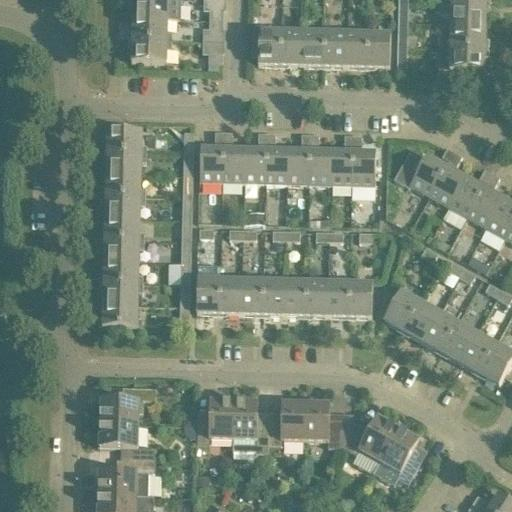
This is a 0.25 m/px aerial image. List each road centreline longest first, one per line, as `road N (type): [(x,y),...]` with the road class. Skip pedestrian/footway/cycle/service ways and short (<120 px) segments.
road 1 (residential): [(474,450),(358,381),(68,372)]
road 2 (residential): [(511,146),(433,103),(234,105)]
road 3 (residential): [(59,330),(66,107)]
road 4 (residential): [(66,107),(212,112),(234,105)]
road 5 (residential): [(64,511),(68,372)]
road 6 (residential): [(66,107),(64,60),(54,44),(28,23),(0,16)]
